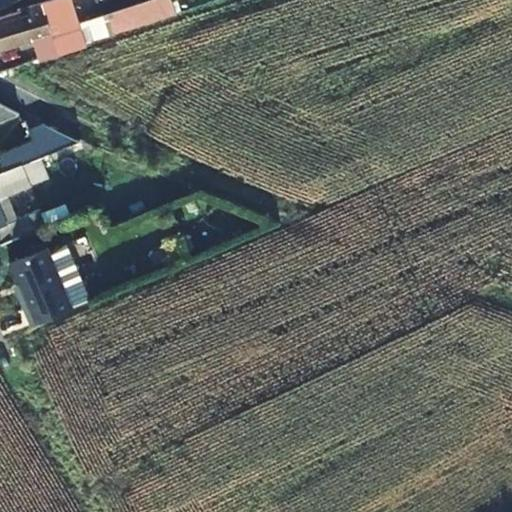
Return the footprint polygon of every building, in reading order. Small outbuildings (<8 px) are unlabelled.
[(34,0),(38,8),(0,22),(0,46),(34,33),(41,52),(67,42),(50,0),(34,0)] [(109,30),(175,16),(171,0),(147,0),(105,9),(109,30)] [(0,119),(19,112),(0,103),(0,119)] [(30,133),(36,148),(0,162),(0,173),(14,168),(20,165),(23,165),(50,153),(78,142),(46,127),(30,133)] [(23,165),(27,175),(85,152),(80,141),(78,142),(50,153),(23,165)] [(0,228),(7,226),(0,209),(0,199),(15,194),(14,190),(31,184),(27,175),(23,165),(20,165),(14,168),(0,173),(0,228)] [(0,245),(13,241),(7,226),(0,228),(0,245)] [(82,287),(65,245),(47,253),(63,294),(82,287)] [(47,253),(45,250),(8,265),(26,310),(23,311),(29,327),(70,310),(88,303),(82,287),(63,294),(47,253)]
